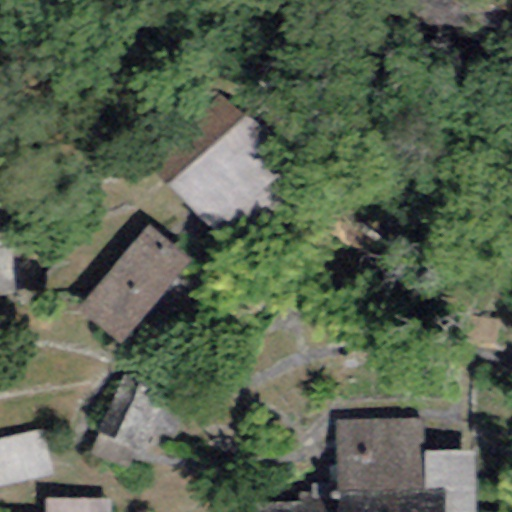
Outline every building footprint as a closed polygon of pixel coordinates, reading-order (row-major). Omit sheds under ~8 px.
[(227,124),(168,187),(222,238),(281,175),(227,124)] [(186,259),(146,226),(74,313),(118,346),(186,259)] [(116,381),(93,440),(137,457),(159,398),(116,381)] [(423,419),(334,420),(335,503),(253,504),(253,511),(443,511),(443,497),(424,497),(423,452),(423,419)] [(39,427),(0,437),(0,488),(52,474),(39,427)] [(473,511),(473,452),(423,452),(424,497),(443,497),(443,511),(473,511)] [(108,511),(108,501),(46,500),(45,511),(108,511)]
